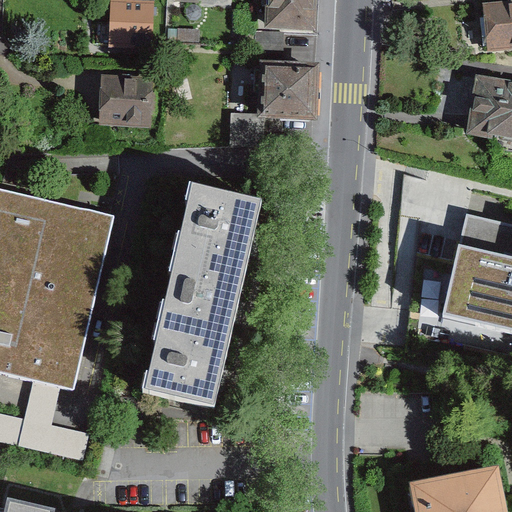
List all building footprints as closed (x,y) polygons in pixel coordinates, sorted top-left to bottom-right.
[(315,0),(272,0),(272,29),(314,31),(315,0)] [(155,2),(114,1),(113,43),(153,45),(155,2)] [(511,1),(484,4),(488,51),(511,48),(511,1)] [(202,30),(180,29),(180,43),(202,43),(202,30)] [(320,61),(260,59),(258,119),(318,121),(320,61)] [(153,78),(105,75),(103,123),(151,125),(153,78)] [(511,80),(476,75),(466,135),(511,142),(511,80)] [(195,185),(178,255),(250,272),(266,202),(195,185)] [(116,218),(0,192),(0,376),(34,384),(62,391),(76,394),(116,218)] [(511,257),(460,245),(443,315),(511,331),(511,257)] [(178,255),(161,325),(233,342),(250,272),(178,255)] [(446,281),(423,279),(419,317),(442,319),(446,281)] [(233,342),(161,325),(145,395),(217,412),(233,342)] [(54,426),(62,391),(34,384),(26,420),(0,414),(0,442),(85,462),(92,434),(80,432),(54,426)] [(511,511),(504,470),(422,485),(426,511),(511,511)] [(0,511),(52,511),(54,507),(3,496),(0,510),(0,511)]
